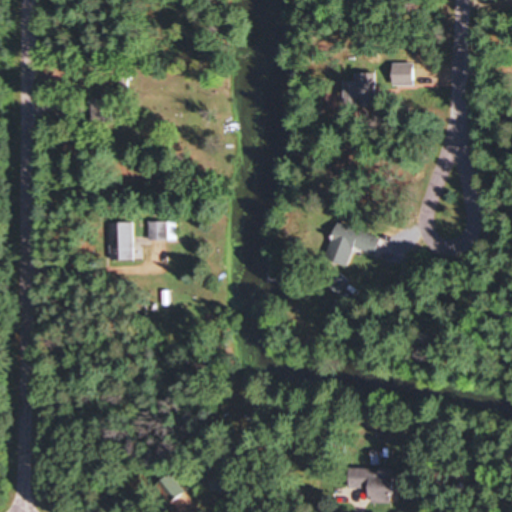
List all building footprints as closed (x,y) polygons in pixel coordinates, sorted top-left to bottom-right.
[(346,107),(378,107),(378,77),(346,77),(346,107)] [(112,99),(95,99),(95,120),(112,120),(112,99)] [(384,239),(340,221),(333,240),(376,258),(384,239)] [(136,222),(112,222),(112,259),(136,259),(136,222)] [(177,222),(151,222),(151,239),(177,239),(177,222)] [(395,503),(396,469),(351,468),(351,490),(370,490),(370,503),(395,503)] [(220,494),(238,494),(238,475),(220,475),(220,494)]
